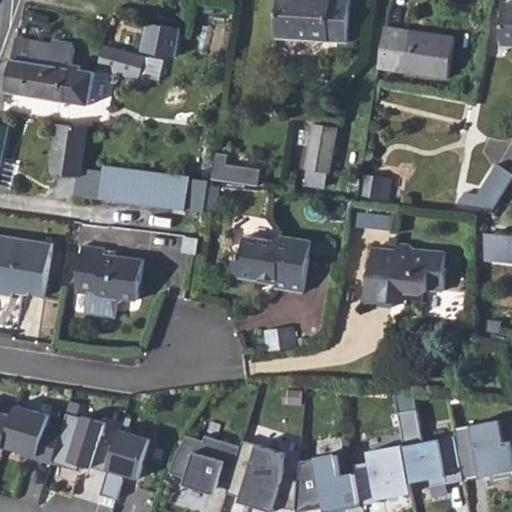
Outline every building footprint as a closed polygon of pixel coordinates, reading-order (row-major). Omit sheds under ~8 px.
[(277,0),(277,11),(275,38),(281,38),(346,42),(348,0),(277,0)] [(502,45),(511,45),(511,4),(505,4),(502,45)] [(144,52),(175,58),(181,30),(149,24),(144,52)] [(379,68),(449,79),(455,39),(385,28),(379,68)] [(6,91),(88,104),(93,72),(72,68),(75,48),(14,39),(6,91)] [(98,68),(118,74),(124,51),(110,48),(103,46),(98,68)] [(118,74),(138,79),(144,56),(124,51),(118,74)] [(144,74),(160,79),(167,59),(152,54),(144,74)] [(0,166),(9,126),(0,123),(0,166)] [(82,177),(88,128),(57,124),(51,173),(82,177)] [(307,183),(323,185),(326,173),(329,173),(337,128),(315,124),(308,169),(310,170),(307,183)] [(215,179),(261,183),(263,163),(217,159),(215,179)] [(511,172),(499,164),(480,193),(473,205),(494,209),(511,179),(511,172)] [(100,199),(186,210),(190,178),(103,168),(100,199)] [(459,203),(473,205),(480,193),(467,191),(459,203)] [(11,291),(21,292),(44,295),(53,241),(0,231),(0,292),(10,294),(11,291)] [(511,235),(481,233),(481,260),(511,262),(511,235)] [(271,239),(243,234),(239,254),(233,253),(230,269),(237,277),(257,279),(258,277),(274,279),(273,288),(301,292),(307,252),(309,240),(278,236),(271,239)] [(336,245),(309,240),(307,252),(334,257),(336,245)] [(143,257),(103,251),(104,247),(81,244),(76,289),(96,291),(101,298),(119,300),(125,296),(138,297),(143,257)] [(392,302),(421,306),(422,295),(442,298),(446,274),(443,271),(445,257),(414,254),(411,249),(396,248),(395,255),(372,253),(370,275),(367,276),(362,308),(391,312),(392,302)] [(289,328),(263,331),(265,351),(291,347),(289,328)] [(16,400),(12,412),(2,444),(55,461),(64,428),(46,424),(50,411),(16,400)] [(0,408),(0,447),(1,448),(2,444),(12,412),(0,408)] [(110,420),(69,411),(64,428),(55,461),(80,468),(82,463),(110,471),(118,444),(102,440),(110,420)] [(398,415),(404,446),(410,478),(425,476),(426,482),(427,489),(464,482),(464,480),(456,438),(423,444),(417,411),(398,415)] [(454,429),(456,438),(464,480),(487,476),(488,483),(511,478),(511,454),(510,442),(504,443),(499,421),(454,429)] [(110,471),(105,491),(120,496),(127,474),(144,476),(154,436),(123,427),(118,444),(110,471)] [(175,452),(169,473),(186,479),(184,485),(208,492),(212,477),(230,482),(241,446),(205,436),(203,442),(186,437),(175,452)] [(244,438),(241,446),(230,482),(228,491),(245,495),(243,500),(277,510),(278,505),(299,506),(301,479),(285,478),(288,451),(244,438)] [(362,507),(379,504),(378,501),(393,499),(413,495),(410,478),(404,446),(368,453),(370,464),(354,467),(355,470),(361,503),(362,507)] [(338,452),(301,460),(301,479),(299,506),(300,510),(326,504),(328,510),(361,503),(355,470),(344,472),(338,452)]
